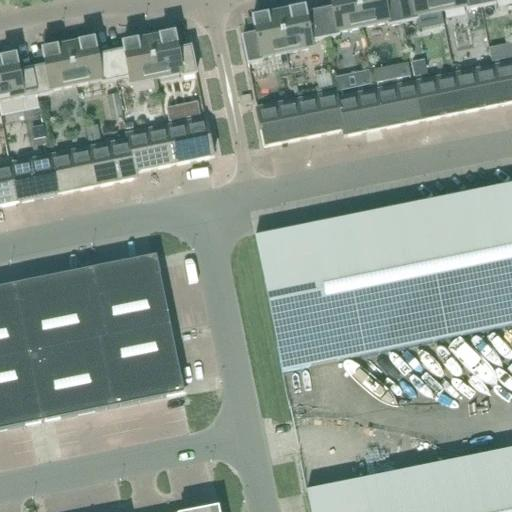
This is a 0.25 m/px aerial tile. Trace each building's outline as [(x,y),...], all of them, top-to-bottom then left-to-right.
[(326,12),(318,14),(324,41),(332,39),(339,38),(338,35),(343,34),(362,30),(360,18),(356,0),(329,0),(332,11),(326,12)] [(356,0),(360,18),(362,30),(376,27),(387,25),(388,28),(402,25),(402,22),(397,0),(387,0),(384,1),(383,0),(356,0)] [(397,0),(402,22),(402,25),(416,23),(417,22),(416,19),(436,15),(441,14),(438,0),(397,0)] [(438,0),(441,14),(451,12),(466,9),(466,12),(468,12),(481,9),(479,0),(438,0)] [(479,0),(481,9),(496,6),(495,3),(509,0),(479,0)] [(298,12),(278,16),(279,20),(280,25),(286,55),(312,50),(311,44),(324,41),(318,14),(311,15),(305,17),(304,10),(298,12)] [(243,39),(242,39),(243,42),(248,67),(262,64),(262,60),(268,59),(286,55),(280,25),(279,20),(278,16),(252,21),(253,25),(255,37),(250,38),(243,39)] [(174,36),(148,42),(156,81),(181,76),(182,80),(196,77),(191,50),(178,52),(174,36)] [(123,53),(110,56),(116,83),(129,80),(130,87),(156,81),(148,42),(122,47),(123,53)] [(94,43),(68,48),(76,88),(101,83),(101,86),(116,83),(110,56),(97,59),(94,43)] [(45,69),(32,72),(37,99),(52,96),(51,93),(76,88),(68,48),(42,53),(45,69)] [(16,59),(0,61),(0,103),(22,99),(23,102),(37,99),(32,72),(19,74),(16,59)] [(511,63),(492,68),(500,108),(511,105),(511,63)] [(500,108),(492,68),(453,76),(461,115),(500,108)] [(461,115),(453,76),(415,84),(423,124),(461,115)] [(423,124),(415,84),(375,92),(383,132),(409,127),(423,124)] [(383,132),(375,92),(337,100),(336,96),(336,94),(335,94),(344,140),(362,136),(367,135),(383,132)] [(344,140),(335,94),(303,101),(297,102),(295,102),(304,142),(342,134),(343,140),(344,140)] [(112,122),(123,120),(118,96),(107,98),(112,122)] [(264,149),(304,142),(295,102),(271,107),(264,109),(257,110),(256,110),(264,146),(264,149)] [(213,160),(205,120),(166,128),(174,168),(213,160)] [(89,143),(100,141),(98,127),(86,130),(89,143)] [(127,136),(128,142),(136,182),(137,182),(135,176),(174,168),(166,128),(127,136)] [(97,190),(136,182),(128,142),(89,150),(97,190)] [(89,150),(49,158),(57,198),(97,190),(89,150)] [(57,198),(49,158),(10,166),(18,206),(57,198)] [(0,209),(18,206),(10,166),(0,167),(0,209)] [(281,375),(511,327),(511,188),(254,241),(281,375)] [(155,259),(0,290),(0,433),(183,396),(155,259)] [(511,511),(511,452),(398,476),(380,480),(306,495),(309,511),(511,511)]
